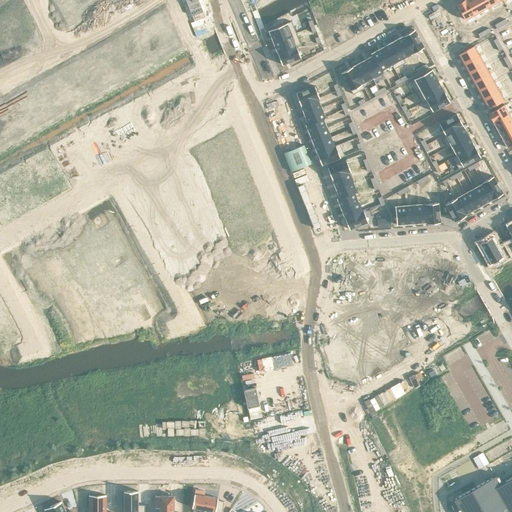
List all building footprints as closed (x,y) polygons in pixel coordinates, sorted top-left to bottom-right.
[(11,0),(0,0),(0,8),(13,1),(11,0)] [(345,3),(335,9),(346,30),(357,24),(349,11),(353,9),(349,1),(348,0),(343,0),(344,0),(345,3)] [(375,0),(381,10),(392,5),(389,0),(375,0)] [(465,0),(462,0),(457,3),(465,19),(469,18),(474,15),(465,0)] [(476,0),(465,0),(474,15),(479,12),(482,10),(476,0)] [(487,0),(476,0),(482,10),(485,8),(491,5),(487,0)] [(323,11),(319,13),(321,17),(325,24),(329,22),(336,36),(346,30),(335,9),(325,14),(323,11)] [(193,17),(175,27),(181,39),(200,29),(193,17)] [(287,22),(268,30),(271,37),(272,39),(273,41),(296,32),(291,21),(287,22)] [(20,23),(9,29),(20,48),(30,42),(20,23)] [(172,24),(162,30),(172,50),(183,44),(184,43),(181,39),(175,27),(173,24),(172,24)] [(9,29),(0,34),(0,38),(9,54),(20,48),(9,29)] [(414,29),(403,35),(412,53),(424,47),(414,29)] [(296,32),(273,41),(276,48),(276,51),(277,52),(300,43),(296,32)] [(399,37),(392,41),(404,63),(405,62),(402,58),(412,53),(403,35),(401,36),(399,37)] [(146,41),(135,48),(146,67),(157,61),(146,41)] [(384,46),(382,47),(391,64),(394,69),(404,63),(392,41),(386,45),(384,46)] [(300,43),(277,52),(282,64),(285,63),(287,62),(300,57),(296,46),(300,44),(300,43)] [(472,47),(458,55),(463,63),(477,56),(479,55),(474,46),(472,47)] [(378,49),(371,53),(372,55),(382,72),(383,72),(381,70),(391,64),(382,47),(380,48),(378,49)] [(135,48),(124,54),(135,73),(146,67),(135,48)] [(364,59),(362,61),(372,78),(382,72),(372,55),(366,58),(364,59)] [(477,56),(463,63),(468,72),(482,64),(484,63),(479,55),(477,56)] [(106,61),(95,67),(106,86),(117,80),(106,61)] [(360,62),(352,66),(362,83),(372,78),(362,61),(360,62)] [(482,64),(468,72),(473,81),(487,73),(489,72),(484,63),(482,64)] [(348,68),(341,72),(353,94),(364,88),(362,84),(362,83),(352,66),(350,67),(348,68)] [(95,67),(85,73),(95,92),(106,86),(95,67)] [(431,69),(410,81),(416,92),(438,80),(431,69)] [(487,73),(473,81),(478,90),(492,82),(494,81),(489,72),(487,73)] [(438,80),(416,92),(422,102),(426,100),(444,91),(438,80)] [(492,82),(478,90),(483,99),(497,91),(499,90),(494,81),(492,82)] [(68,82),(57,88),(68,107),(79,101),(68,82)] [(314,85),(296,93),(300,105),(318,98),(319,98),(314,85)] [(57,88),(46,94),(57,114),(68,107),(57,88)] [(497,91),(483,99),(487,108),(502,100),(503,99),(499,90),(497,91)] [(444,91),(426,100),(432,111),(449,101),(444,91)] [(318,98),(300,105),(304,114),(321,107),(318,98)] [(489,112),(488,113),(492,121),(494,120),(509,112),(504,104),(489,112)] [(30,105),(19,111),(30,130),(41,124),(30,105)] [(321,107),(304,114),(305,116),(306,118),(308,123),(305,124),(306,125),(323,118),(325,117),(321,107)] [(19,111),(9,117),(19,137),(30,130),(19,111)] [(494,120),(492,121),(497,129),(499,129),(511,121),(511,118),(509,112),(494,120)] [(456,114),(439,123),(445,134),(441,136),(441,137),(463,125),(456,114)] [(323,118),(306,125),(308,130),(308,132),(309,134),(327,127),(323,118)] [(511,121),(499,129),(497,129),(502,138),(511,132),(511,121)] [(463,125),(441,137),(447,147),(468,135),(463,125)] [(327,127),(309,134),(311,139),(312,141),(313,143),(330,137),(327,127)] [(511,132),(502,138),(506,146),(511,143),(511,132)] [(468,135),(447,147),(451,145),(456,155),(474,145),(468,135)] [(330,137),(313,143),(315,149),(316,151),(317,152),(334,145),(330,137)] [(334,145),(317,152),(318,155),(318,157),(321,164),(344,155),(340,143),(334,146),(334,145)] [(456,155),(452,157),(458,168),(480,156),(474,145),(456,155)] [(346,159),(327,167),(330,174),(331,176),(332,179),(349,172),(350,171),(346,159)] [(349,172),(332,179),(334,183),(335,186),(335,188),(353,181),(349,172)] [(493,175),(481,182),(482,183),(491,199),(502,193),(499,186),(493,175)] [(353,181),(335,188),(337,193),(338,195),(339,197),(337,198),(356,190),(353,181)] [(482,183),(474,188),(482,204),(488,201),(490,200),(491,199),(482,183)] [(474,188),(465,193),(473,209),(479,206),(481,205),(482,204),(474,188)] [(356,190),(337,198),(339,203),(340,206),(341,208),(358,201),(354,192),(356,191),(356,190)] [(465,193),(456,197),(466,215),(465,213),(470,211),(472,210),(473,209),(465,193)] [(456,197),(445,203),(451,214),(454,221),(455,221),(466,215),(456,197)] [(358,201),(341,208),(343,213),(344,215),(344,217),(361,210),(358,201)] [(438,202),(426,203),(428,223),(440,222),(438,202)] [(426,203),(415,204),(417,222),(423,222),(425,222),(427,222),(427,223),(428,223),(426,203)] [(415,204),(405,205),(407,223),(412,223),(415,223),(417,222),(415,204)] [(405,205),(395,206),(396,224),(402,224),(405,223),(407,223),(405,205)] [(361,210),(344,217),(349,229),(367,221),(363,209),(361,210)] [(479,242),(479,243),(490,263),(491,263),(502,257),(504,260),(510,257),(503,246),(498,249),(491,236),(490,236),(479,242)] [(375,251),(349,262),(380,338),(434,317),(403,244),(384,252),(383,248),(375,251)] [(259,370),(292,364),(290,352),(256,359),(259,370)] [(249,418),(261,417),(258,387),(245,388),(249,418)] [(474,457),(479,466),(488,462),(483,453),(474,457)] [(496,476),(452,500),(458,511),(511,511),(511,477),(500,484),(496,476)] [(137,490),(124,490),(123,511),(144,511),(145,504),(138,504),(137,490)] [(195,490),(192,507),(214,511),(213,511),(221,511),(224,501),(217,500),(218,498),(204,495),(204,491),(195,490)] [(89,495),(88,495),(88,496),(89,496),(88,511),(112,511),(113,511),(109,511),(105,511),(106,496),(106,495),(105,495),(105,496),(89,496),(89,495)] [(155,495),(155,507),(156,507),(160,507),(159,511),(173,511),(174,498),(174,495),(171,495),(155,495)] [(44,508),(44,509),(44,510),(44,509),(45,511),(66,511),(63,505),(62,505),(61,501),(50,506),(44,509),(44,508)]
